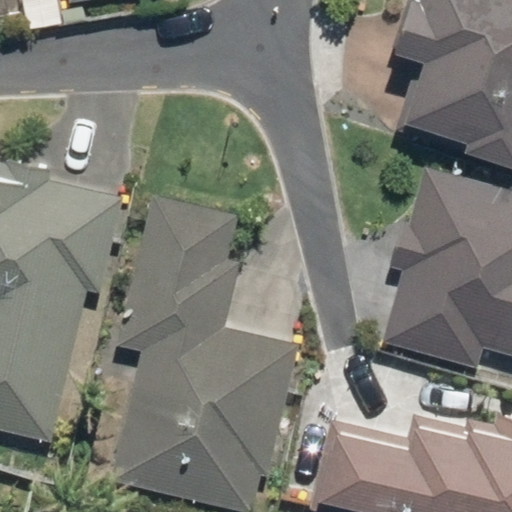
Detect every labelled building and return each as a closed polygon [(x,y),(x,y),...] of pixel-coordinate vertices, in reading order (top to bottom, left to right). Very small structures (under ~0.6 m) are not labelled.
[(511,0),(407,0),(392,48),(420,57),(397,127),(511,164),(511,0)] [(122,192),(0,165),(0,428),(50,439),(83,288),(101,292),(122,192)] [(511,190),(424,165),(409,220),(402,218),(390,263),(401,266),(380,338),(478,366),(484,346),(511,353),(511,190)] [(238,212),(155,191),(116,346),(137,352),(106,478),(241,511),(256,511),(300,342),(225,323),(242,259),(227,255),(238,212)] [(407,437),(331,418),(308,508),(323,511),(511,511),(511,417),(496,413),(494,421),(467,415),(465,423),(414,410),(407,437)]
